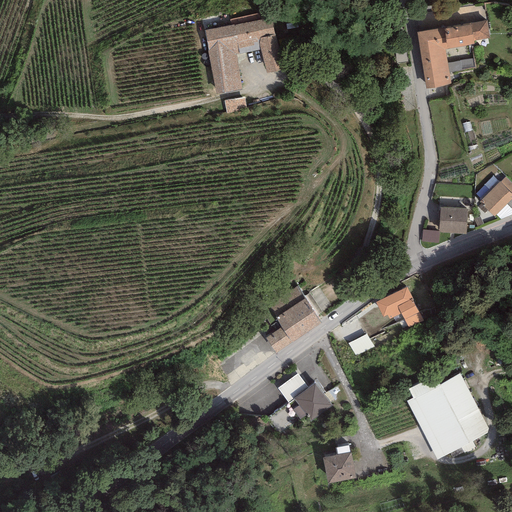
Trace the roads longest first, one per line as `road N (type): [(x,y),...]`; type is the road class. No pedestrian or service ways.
road 1 (track): [(387,279),(366,267),(379,166),(372,138),(328,81),(296,71),(258,89),(128,117),(0,115)]
road 2 (tertiary): [(404,271),(172,429),(68,511)]
road 3 (track): [(275,81),(335,125),(339,143),(299,202),(192,301),(138,327)]
road 4 (residential): [(404,271),(428,169),(401,0)]
road 5 (track): [(229,391),(0,471)]
road 6 (track): [(511,373),(479,387),(496,422),(484,453),(460,464),(432,460),(417,435)]
